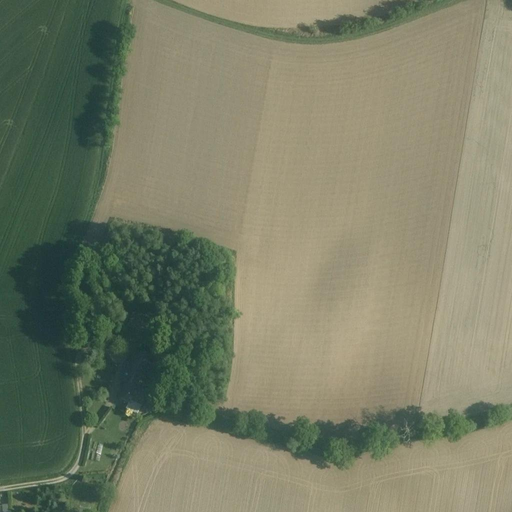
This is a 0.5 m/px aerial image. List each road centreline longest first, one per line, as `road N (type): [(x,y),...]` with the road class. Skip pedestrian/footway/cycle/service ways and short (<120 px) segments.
road 1 (track): [(161,0),(257,33),(310,41),(369,34),(456,0)]
road 2 (track): [(92,206),(124,0)]
